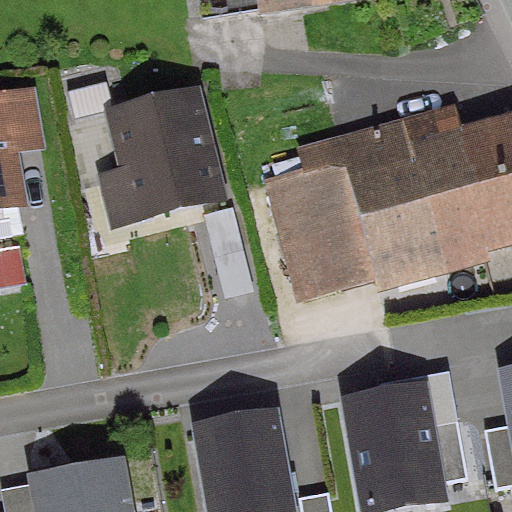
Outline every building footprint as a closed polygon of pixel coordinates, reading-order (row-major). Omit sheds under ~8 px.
[(261,13),(341,0),(195,0),(198,16),(260,6),(261,13)] [(120,169),(100,174),(114,228),(228,198),(196,79),(103,104),(120,169)] [(0,238),(26,234),(21,207),(31,206),(21,149),(48,145),(38,84),(0,89),(0,238)] [(511,243),(511,109),(462,123),(457,106),(301,150),(308,172),(266,184),(300,303),(374,282),(377,293),(491,261),(488,251),(511,243)] [(206,214),(228,297),(254,290),(232,207),(206,214)] [(21,247),(0,250),(0,286),(25,283),(21,247)] [(507,427),(486,430),(496,488),(511,485),(511,365),(496,368),(507,427)] [(380,389),(340,396),(360,511),(383,511),(448,500),(446,484),(468,481),(448,370),(379,382),(380,389)] [(297,511),(280,408),(191,423),(206,511),(297,511)] [(33,511),(138,511),(128,453),(26,471),(29,485),(33,511)] [(33,511),(29,485),(3,489),(5,511),(33,511)] [(302,511),(332,511),(329,494),(300,499),(302,511)]
